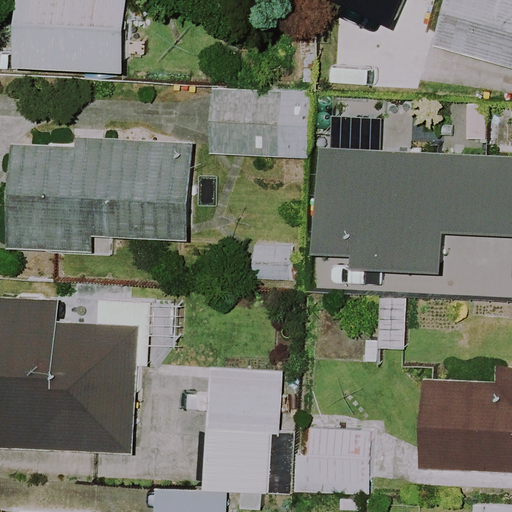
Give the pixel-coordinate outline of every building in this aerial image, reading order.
[(131,0),(24,0),(22,61),(128,67),(131,0)] [(511,65),(511,0),(442,0),(431,45),(511,65)] [(415,27),(367,17),(355,73),(403,83),(415,27)] [(309,89),(211,85),(208,152),(306,157),(309,89)] [(190,238),(194,144),(6,137),(2,247),(94,251),(95,235),(190,238)] [(511,157),(318,148),(313,250),(351,251),(350,264),(444,269),(446,233),(511,236),(511,157)] [(305,247),(254,244),(252,278),(304,280),(305,247)] [(408,298),(381,295),(376,347),(403,350),(408,298)] [(0,443),(134,449),(137,366),(145,367),(147,324),(149,302),(99,300),(97,325),(54,323),(55,302),(0,299),(0,443)] [(282,370),(208,367),(203,488),(270,490),(272,430),(279,430),(282,370)] [(511,367),(497,367),(497,381),(423,377),(418,467),(511,472),(511,367)] [(370,430),(301,426),(298,479),(367,483),(370,430)] [(227,511),(229,495),(165,491),(163,511),(227,511)] [(473,511),(511,511),(511,504),(474,503),(473,511)]
